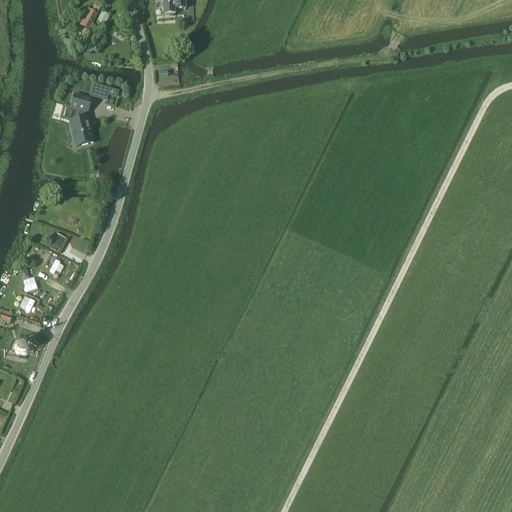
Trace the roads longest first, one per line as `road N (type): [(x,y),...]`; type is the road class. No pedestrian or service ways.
road 1 (unclassified): [(0,461),(118,202),(148,73),(133,0)]
road 2 (track): [(283,511),(485,105),(511,87)]
road 3 (track): [(207,85),(511,37)]
